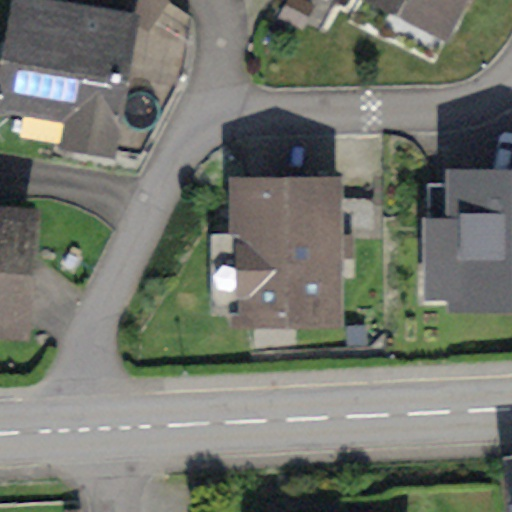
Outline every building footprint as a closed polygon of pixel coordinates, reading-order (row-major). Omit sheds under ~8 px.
[(360,0),(447,50),(476,0),(360,0)] [(132,30),(20,14),(5,115),(81,126),(77,155),(114,160),(132,30)] [(467,321),(511,320),(511,182),(465,184),(467,321)] [(343,329),(336,201),(249,205),(255,333),(343,329)] [(0,216),(0,324),(16,327),(25,276),(35,223),(0,216)]
